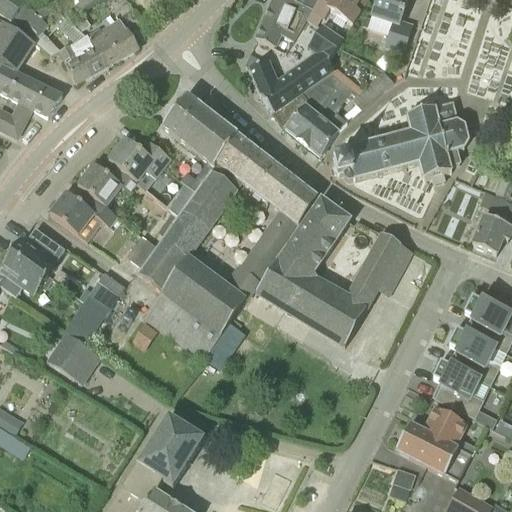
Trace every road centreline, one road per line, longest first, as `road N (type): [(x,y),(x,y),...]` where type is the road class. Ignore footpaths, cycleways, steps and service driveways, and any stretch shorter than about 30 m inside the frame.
road 1 (residential): [(174,43),(314,180),(457,265)]
road 2 (residential): [(330,511),(457,265)]
road 3 (tertiary): [(0,202),(64,128),(174,43)]
